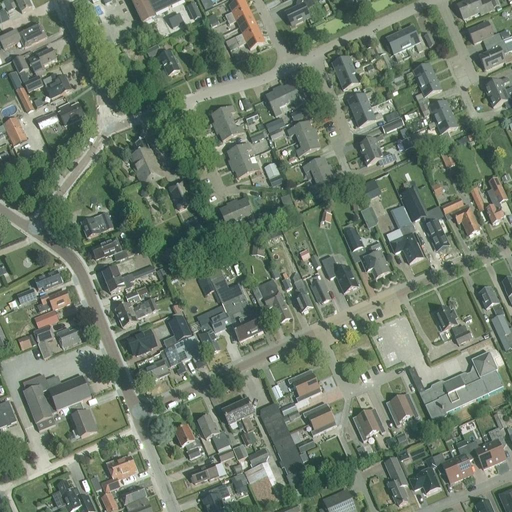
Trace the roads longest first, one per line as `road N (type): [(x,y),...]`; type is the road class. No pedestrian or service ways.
road 1 (tertiary): [(135,416),(78,266),(31,229)]
road 2 (tertiary): [(318,331),(511,241)]
road 3 (tertiary): [(135,416),(318,331)]
road 4 (unclassified): [(7,488),(139,427)]
road 5 (residential): [(477,121),(460,85),(473,79),(440,0)]
road 6 (residential): [(351,181),(337,147),(348,134),(315,57)]
road 7 (residential): [(58,0),(99,84),(101,124)]
road 8 (residential): [(434,0),(315,57)]
road 9 (residential): [(374,511),(340,436),(349,390)]
road 10 (residential): [(101,124),(96,145),(31,229)]
